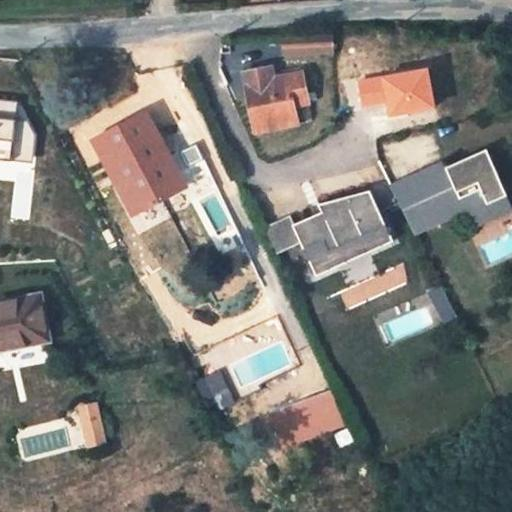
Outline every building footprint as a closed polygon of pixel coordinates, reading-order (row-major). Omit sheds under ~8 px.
[(354,34),(332,36),(333,45),(355,43),(354,34)] [(332,36),(283,38),(284,56),(323,53),(323,46),(333,45),(332,36)] [(355,43),(333,45),(333,53),(334,60),(372,56),(372,62),(383,60),(385,60),(385,59),(383,40),(355,43)] [(436,52),(427,53),(428,60),(437,60),(436,52)] [(427,53),(385,59),(385,60),(383,60),(384,76),(429,72),(428,60),(427,53)] [(302,73),(277,78),(273,79),(271,68),(245,73),(258,132),(313,122),(302,73)] [(429,72),(384,76),(386,94),(430,90),(429,72)] [(17,118),(19,99),(0,97),(0,162),(13,164),(14,158),(33,159),(36,120),(17,118)] [(171,159),(147,114),(96,142),(134,213),(185,186),(174,165),(169,167),(166,161),(171,159)] [(445,163),(408,179),(430,227),(466,211),(467,213),(507,195),(487,149),(447,168),(445,163)] [(408,179),(392,187),(415,234),(430,227),(408,179)] [(292,216),(264,229),(276,256),(303,243),(319,277),(340,267),(333,251),(364,237),(371,252),(395,241),(372,191),(320,204),(325,212),(296,225),(292,216)] [(511,205),(507,195),(467,213),(474,227),(511,209),(511,205)] [(364,237),(333,251),(340,267),(371,252),(364,237)] [(443,283),(431,289),(445,319),(457,313),(443,283)] [(39,295),(0,303),(0,349),(1,350),(0,346),(24,342),(25,345),(48,341),(39,295)] [(290,343),(277,315),(250,328),(290,343)] [(234,403),(227,389),(215,394),(222,409),(234,403)] [(329,392),(277,411),(271,413),(281,439),(338,418),(329,392)] [(96,405),(81,409),(84,421),(99,417),(96,405)] [(105,442),(99,417),(84,421),(90,445),(105,442)] [(338,418),(281,439),(283,447),(341,426),(338,418)]
